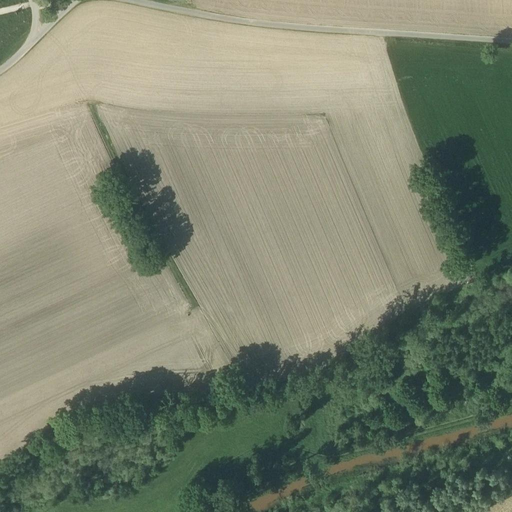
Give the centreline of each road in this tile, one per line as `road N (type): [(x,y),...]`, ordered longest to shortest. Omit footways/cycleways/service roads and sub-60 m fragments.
road 1 (unclassified): [(511,42),(261,25),(125,0)]
road 2 (track): [(206,511),(331,459),(511,406)]
road 3 (track): [(91,105),(193,314)]
